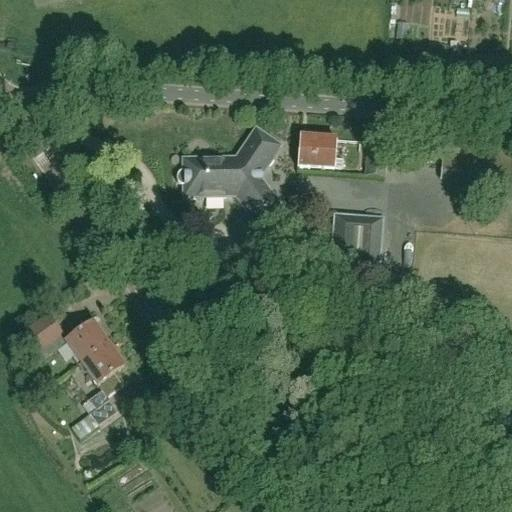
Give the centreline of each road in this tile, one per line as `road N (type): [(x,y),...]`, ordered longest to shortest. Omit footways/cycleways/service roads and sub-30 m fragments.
road 1 (unclassified): [(17,117),(58,91),(81,88),(511,118)]
road 2 (tertiary): [(299,511),(17,117)]
